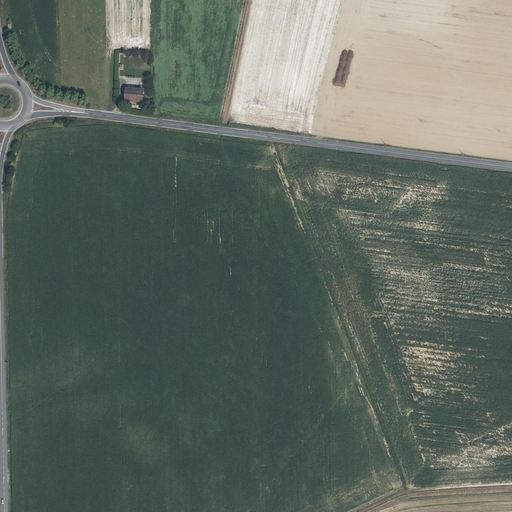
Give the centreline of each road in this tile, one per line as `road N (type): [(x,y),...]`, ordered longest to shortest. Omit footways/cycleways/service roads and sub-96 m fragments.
road 1 (secondary): [(88,113),(511,168)]
road 2 (secondary): [(0,272),(4,511)]
road 3 (track): [(366,511),(407,492),(511,486)]
